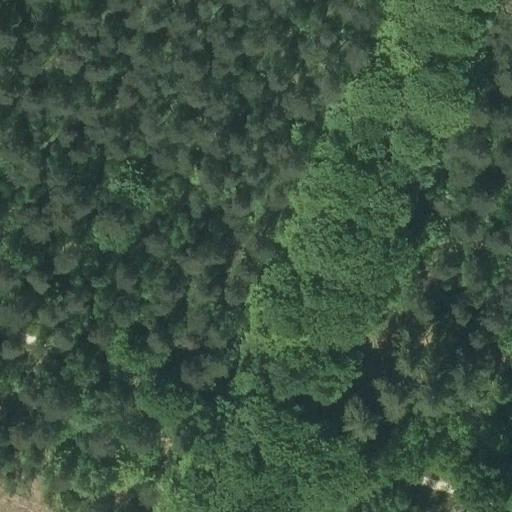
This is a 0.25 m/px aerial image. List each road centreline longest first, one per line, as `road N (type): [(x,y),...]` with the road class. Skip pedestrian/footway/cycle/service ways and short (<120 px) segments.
road 1 (track): [(431,0),(257,425)]
road 2 (track): [(257,425),(0,326)]
road 3 (track): [(257,425),(511,506)]
road 4 (track): [(190,511),(146,385)]
